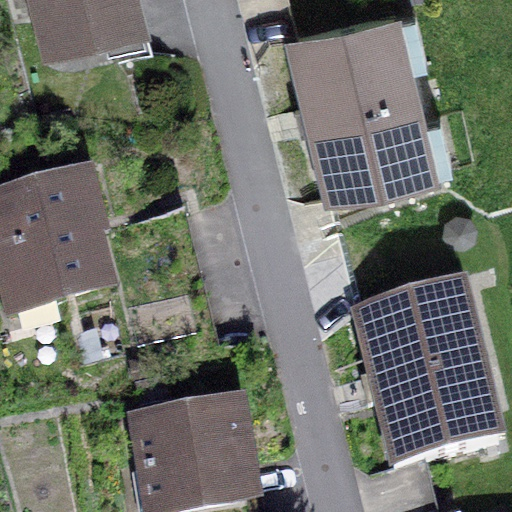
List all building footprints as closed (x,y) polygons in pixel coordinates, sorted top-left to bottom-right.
[(111,49),(140,42),(129,0),(39,0),(52,45),(107,31),(111,49)] [(312,132),(328,197),(430,173),(393,17),(291,42),(306,107),(295,110),(301,135),(312,132)] [(0,201),(0,268),(10,310),(108,286),(96,236),(109,233),(105,216),(97,218),(87,180),(0,201)] [(379,406),(395,470),(498,445),(459,288),(356,314),(372,379),(362,381),(368,409),(379,406)] [(195,511),(253,511),(237,409),(137,426),(145,473),(133,475),(139,511),(170,511),(195,508),(195,511)]
